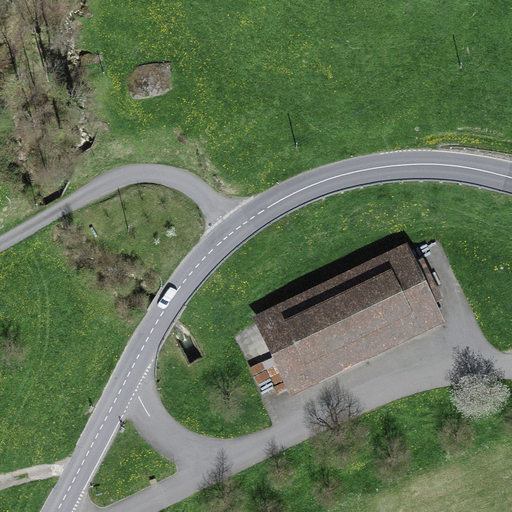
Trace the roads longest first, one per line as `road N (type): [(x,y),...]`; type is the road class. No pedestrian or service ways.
road 1 (unclassified): [(217,467),(400,383),(511,368)]
road 2 (secondary): [(236,230),(309,186),(374,168),(444,165),(511,178)]
road 3 (unclassified): [(0,243),(100,186),(146,173),(197,189),(236,230)]
road 4 (secondary): [(127,376),(181,284),(236,230)]
road 5 (secondary): [(56,511),(127,376)]
road 6 (unclassified): [(217,467),(162,434),(127,376)]
